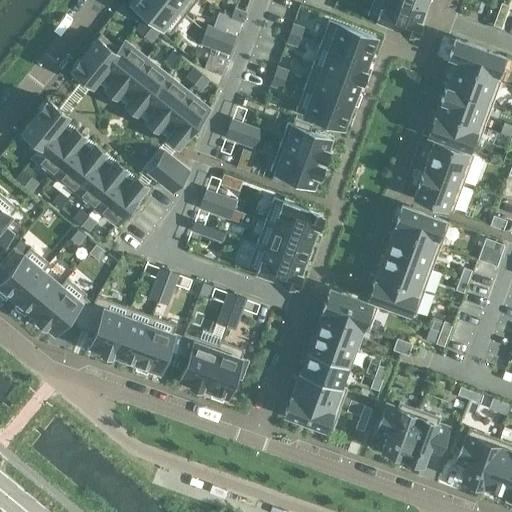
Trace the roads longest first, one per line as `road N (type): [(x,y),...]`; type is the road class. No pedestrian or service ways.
road 1 (residential): [(79,392),(125,445),(307,511)]
road 2 (residential): [(437,509),(250,441)]
road 3 (residential): [(250,441),(146,403),(79,392)]
road 4 (residential): [(511,392),(469,376),(511,255)]
road 5 (residential): [(250,441),(303,306)]
